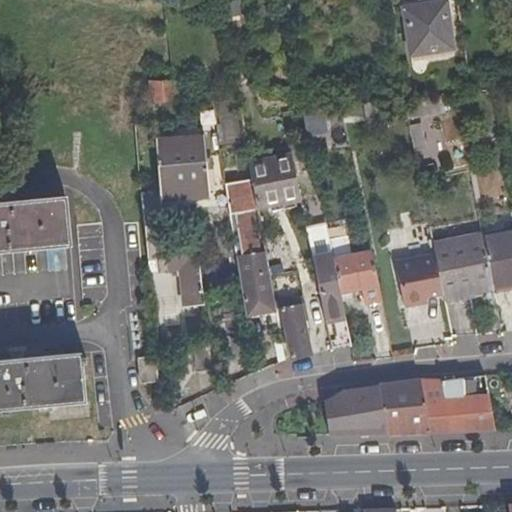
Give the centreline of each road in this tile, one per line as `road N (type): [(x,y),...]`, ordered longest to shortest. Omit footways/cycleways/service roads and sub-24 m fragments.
road 1 (residential): [(511,361),(305,383),(241,406),(177,476)]
road 2 (tertiary): [(177,476),(511,466)]
road 3 (tertiary): [(0,483),(177,476)]
